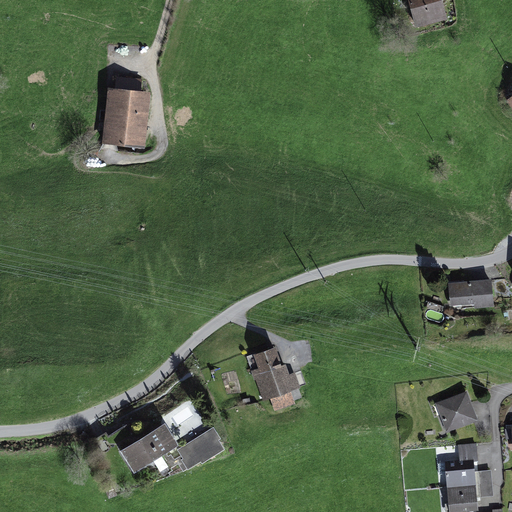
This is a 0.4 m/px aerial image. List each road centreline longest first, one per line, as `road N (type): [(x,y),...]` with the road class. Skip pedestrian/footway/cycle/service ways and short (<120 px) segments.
road 1 (unclassified): [(511,254),(330,272),(230,315),(151,387),(119,405),(0,435)]
road 2 (track): [(169,0),(152,63),(160,151),(133,160),(112,155)]
